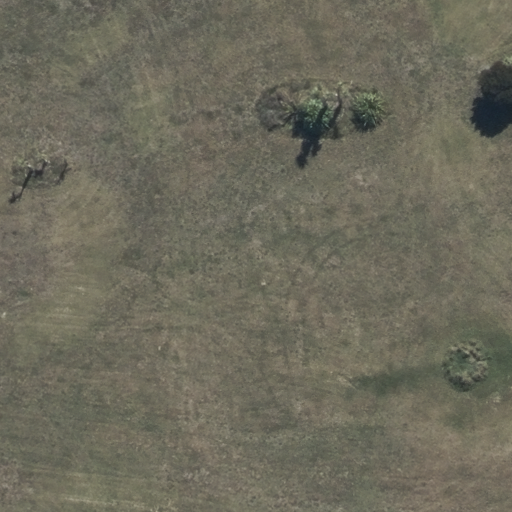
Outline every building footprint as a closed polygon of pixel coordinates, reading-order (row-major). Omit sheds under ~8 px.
[(134,165),(52,179),(57,213),(140,199),(134,165)] [(0,206),(12,204),(7,167),(0,168),(0,206)] [(511,315),(434,331),(441,364),(511,350),(511,315)] [(242,368),(169,334),(137,398),(203,431),(204,432),(221,397),(228,400),(242,368)] [(422,335),(341,348),(346,381),(427,366),(422,335)]
